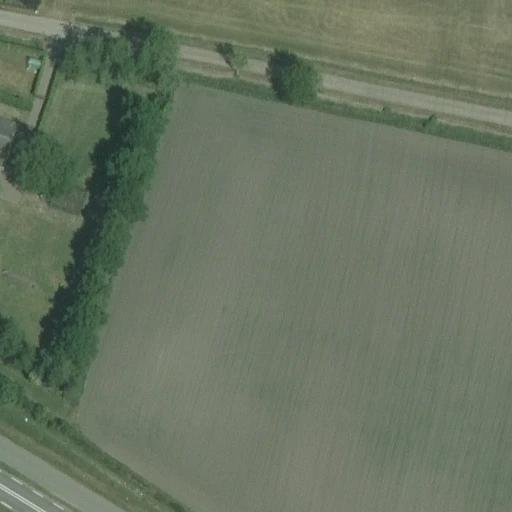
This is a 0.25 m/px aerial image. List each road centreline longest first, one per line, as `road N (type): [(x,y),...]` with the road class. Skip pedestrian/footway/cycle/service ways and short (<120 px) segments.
road 1 (track): [(511,112),(82,26)]
road 2 (unclassified): [(0,445),(107,511)]
